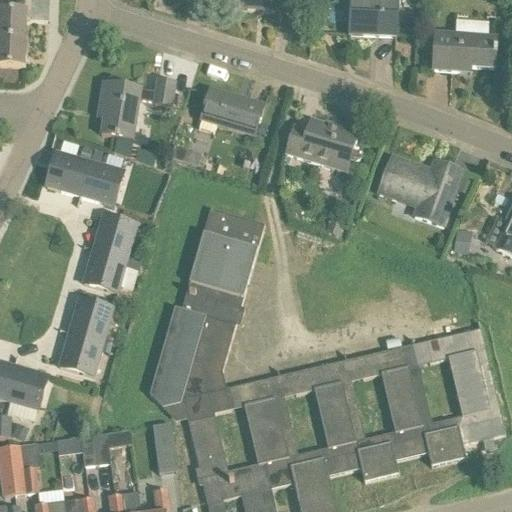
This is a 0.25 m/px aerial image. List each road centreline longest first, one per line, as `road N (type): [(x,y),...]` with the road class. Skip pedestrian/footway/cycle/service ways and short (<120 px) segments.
road 1 (residential): [(511,156),(90,5)]
road 2 (residential): [(0,345),(40,347),(55,329),(83,243),(67,215),(1,192)]
